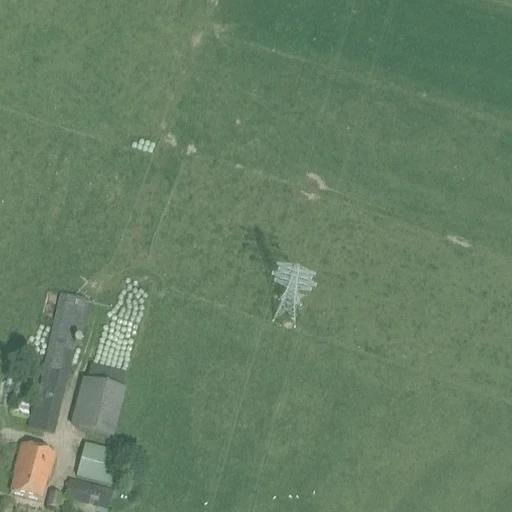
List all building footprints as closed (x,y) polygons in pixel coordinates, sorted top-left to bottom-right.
[(59,296),(32,410),(30,409),(26,430),(53,436),(75,339),(80,340),(88,303),(59,296)] [(81,381),(69,430),(112,440),(124,392),(120,391),(121,386),(123,387),(125,375),(90,367),(87,382),(81,381)] [(75,479),(116,490),(125,457),(83,446),(75,479)] [(16,476),(10,496),(41,504),(47,484),(49,483),(55,458),(21,449),(14,475),(16,476)] [(107,511),(113,492),(68,481),(63,500),(72,502),(70,511),(75,511),(107,511)] [(45,507),(56,510),(60,496),(49,493),(45,507)]
